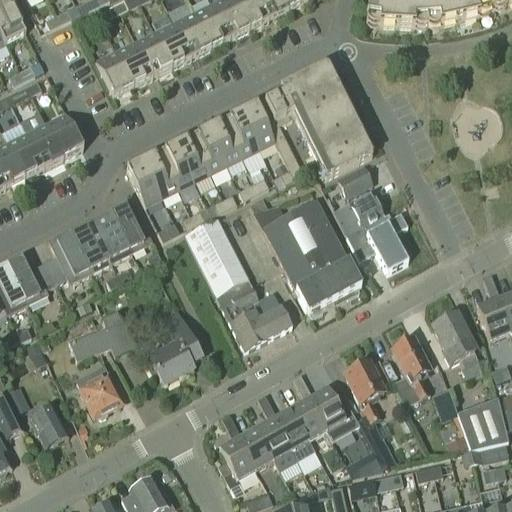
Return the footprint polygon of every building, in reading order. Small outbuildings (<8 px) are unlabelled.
[(106,0),(97,0),(94,2),(98,11),(109,6),(106,0)] [(134,0),(132,0),(123,5),(128,15),(139,9),(134,0)] [(148,0),(134,0),(139,9),(150,4),(148,0)] [(230,0),(228,0),(211,9),(229,45),(248,35),(230,0)] [(254,0),(230,0),(248,35),(268,25),(254,0)] [(279,0),(254,0),(268,25),(287,16),(279,0)] [(304,0),(279,0),(287,16),(307,6),(304,0)] [(511,0),(369,0),(365,23),(378,25),(378,32),(413,33),(413,27),(437,25),(438,31),(478,22),(476,16),(502,6),(505,12),(511,7),(511,0)] [(94,2),(83,7),(87,16),(98,11),(94,2)] [(0,40),(4,49),(24,39),(6,3),(0,6),(0,40)] [(211,9),(192,18),(210,54),(229,45),(211,9)] [(106,13),(95,18),(100,29),(111,23),(106,13)] [(66,16),(55,21),(60,30),(70,25),(66,16)] [(95,18),(84,24),(89,34),(100,29),(95,18)] [(192,18),(172,28),(190,64),(210,54),(192,18)] [(55,21),(44,27),(49,36),(60,30),(55,21)] [(172,28),(153,38),(171,74),(190,64),(172,28)] [(153,38),(134,47),(152,83),(171,74),(153,38)] [(134,47),(114,57),(132,93),(152,83),(134,47)] [(114,57),(94,67),(112,103),(132,93),(114,57)] [(256,112),(274,148),(284,168),(288,176),(291,183),(301,178),(278,132),(295,123),(325,184),(371,161),(328,74),(327,72),(325,72),(324,71),(323,71),(322,71),(321,72),(279,93),(282,99),(256,112)] [(29,72),(19,78),(23,87),(34,81),(29,72)] [(19,78),(8,83),(12,92),(23,87),(19,78)] [(36,86),(25,92),(30,101),(41,95),(36,86)] [(25,92),(0,104),(0,115),(30,101),(25,92)] [(255,110),(239,118),(258,156),(274,148),(256,112),(255,110)] [(239,118),(223,126),(241,164),(248,178),(264,169),(258,156),(239,118)] [(64,119),(44,129),(62,165),(82,155),(64,119)] [(223,126),(206,134),(225,172),(241,164),(223,126)] [(44,129),(25,139),(43,175),(62,165),(44,129)] [(206,134),(190,142),(209,180),(225,172),(206,134)] [(25,139),(6,148),(23,184),(43,175),(25,139)] [(190,142),(174,150),(193,188),(209,180),(190,142)] [(6,148),(0,151),(0,185),(4,194),(23,184),(6,148)] [(174,150),(158,158),(177,196),(193,188),(174,150)] [(177,196),(158,158),(140,167),(159,205),(177,196)] [(144,213),(159,205),(140,167),(125,174),(144,213)] [(284,168),(275,173),(279,181),(288,176),(284,168)] [(360,173),(335,186),(345,203),(369,191),(360,173)] [(288,176),(279,181),(284,191),(293,187),(291,183),(288,176)] [(263,184),(253,188),(258,198),(268,193),(263,184)] [(253,188),(237,197),(242,207),(258,198),(253,188)] [(231,200),(221,205),(226,215),(236,210),(231,200)] [(368,200),(332,219),(344,243),(381,223),(368,200)] [(130,205),(109,215),(131,259),(152,248),(130,205)] [(176,218),(169,205),(156,212),(163,225),(176,218)] [(221,205),(205,214),(210,223),(226,215),(221,205)] [(275,213),(251,219),(305,322),(359,294),(314,209),(282,226),(275,213)] [(109,215),(88,225),(110,269),(131,259),(109,215)] [(199,217),(190,221),(194,231),(204,226),(199,217)] [(387,219),(381,223),(344,243),(357,268),(373,259),(384,279),(405,267),(390,240),(405,232),(397,219),(389,224),(387,219)] [(190,221),(180,226),(185,236),(194,231),(190,221)] [(88,225),(68,235),(90,279),(110,269),(88,225)] [(245,286),(215,228),(183,244),(213,303),(225,297),(228,302),(248,292),(245,286)] [(172,229),(157,237),(162,248),(178,240),(172,229)] [(55,262),(45,268),(56,290),(66,285),(69,290),(90,279),(68,235),(47,246),(55,262)] [(26,257),(5,267),(27,311),(48,300),(45,296),(56,290),(45,268),(34,273),(26,257)] [(157,258),(146,264),(151,273),(161,267),(157,258)] [(5,267),(0,269),(0,308),(6,321),(27,311),(5,267)] [(126,274),(115,280),(120,289),(131,283),(126,274)] [(115,280),(105,285),(109,294),(120,289),(115,280)] [(490,282),(482,285),(486,297),(495,294),(490,282)] [(270,300),(256,306),(248,292),(228,302),(228,303),(227,304),(234,317),(238,315),(242,322),(252,318),(258,330),(248,335),(257,351),(267,345),(288,334),(270,300)] [(228,303),(228,302),(225,297),(213,303),(242,358),(257,351),(248,335),(258,330),(252,318),(242,322),(238,315),(234,317),(227,304),(228,303)] [(511,299),(499,305),(495,306),(508,340),(511,338),(511,299)] [(89,305),(76,311),(80,321),(92,315),(89,305)] [(495,306),(491,308),(475,315),(488,348),(508,340),(495,306)] [(150,367),(146,369),(152,382),(157,379),(164,392),(194,377),(190,371),(202,364),(189,340),(177,317),(163,324),(177,350),(149,365),(150,367)] [(106,338),(100,341),(107,355),(111,353),(114,362),(133,353),(116,319),(101,327),(106,338)] [(454,320),(431,332),(444,357),(442,359),(448,371),(459,366),(462,373),(459,375),(465,386),(478,379),(474,362),(467,347),(468,346),(454,320)] [(26,333),(15,338),(19,348),(30,343),(26,333)] [(97,334),(68,346),(76,367),(107,355),(100,341),(97,334)] [(15,338),(4,343),(8,353),(19,348),(15,338)] [(429,376),(413,346),(407,349),(404,347),(397,351),(397,354),(391,357),(405,383),(390,390),(403,414),(429,401),(419,381),(429,376)] [(36,347),(25,352),(30,362),(41,357),(36,347)] [(368,369),(343,381),(358,410),(369,430),(361,434),(382,475),(393,470),(382,449),(381,449),(370,429),(379,425),(369,405),(383,397),(368,369)] [(102,372),(75,386),(80,394),(78,395),(93,423),(122,408),(102,372)] [(299,381),(291,386),(297,396),(305,392),(299,381)] [(326,394),(311,403),(307,405),(325,436),(325,437),(331,447),(358,431),(346,409),(337,414),(326,394)] [(15,395),(6,399),(16,420),(25,416),(15,395)] [(460,432),(456,421),(448,398),(431,404),(441,430),(442,429),(445,437),(460,432)] [(6,399),(0,402),(0,432),(6,444),(23,435),(16,420),(6,399)] [(263,401),(256,406),(262,417),(269,412),(263,401)] [(503,404),(496,406),(499,417),(505,416),(511,414),(511,403),(511,402),(503,404)] [(307,405),(303,407),(289,415),(307,446),(325,437),(325,436),(307,405)] [(499,417),(496,406),(456,421),(460,432),(464,443),(468,454),(469,457),(478,455),(506,449),(499,417)] [(51,412),(26,425),(35,441),(38,440),(45,454),(67,443),(51,412)] [(289,415),(275,423),(272,425),(289,456),(307,446),(289,415)] [(228,421),(220,425),(226,436),(234,432),(228,421)] [(272,425),(268,427),(254,435),(272,466),(289,456),(272,425)] [(254,435),(240,443),(236,445),(254,477),(272,466),(254,435)] [(213,445),(212,450),(216,457),(218,456),(225,469),(217,474),(229,494),(238,489),(236,486),(254,477),(236,445),(232,447),(227,437),(213,445)] [(464,443),(459,444),(446,449),(450,460),(468,454),(464,443)] [(504,450),(479,456),(483,470),(507,465),(504,450)] [(0,481),(4,480),(5,475),(10,473),(0,452),(0,481)] [(481,468),(478,455),(469,457),(472,470),(481,468)] [(371,456),(357,464),(366,480),(381,477),(371,456)] [(472,470),(469,457),(460,459),(463,472),(472,470)] [(439,470),(430,472),(433,484),(441,483),(439,470)] [(430,472),(414,476),(417,488),(433,484),(430,472)] [(502,472),(494,474),(497,486),(505,484),(502,472)] [(494,474),(486,476),(488,488),(497,486),(494,474)] [(399,479),(391,481),(394,493),(402,491),(399,479)] [(391,481),(371,485),(373,498),(394,493),(391,481)] [(128,497),(132,504),(123,510),(123,511),(170,511),(162,498),(160,500),(151,485),(140,490),(139,488),(129,493),(131,496),(128,497)] [(373,498),(371,485),(346,491),(349,503),(373,498)] [(344,511),(340,492),(328,495),(332,511),(344,511)] [(267,499),(244,508),(245,511),(266,511),(271,510),(267,499)] [(511,511),(511,503),(502,506),(502,511),(511,511)]
